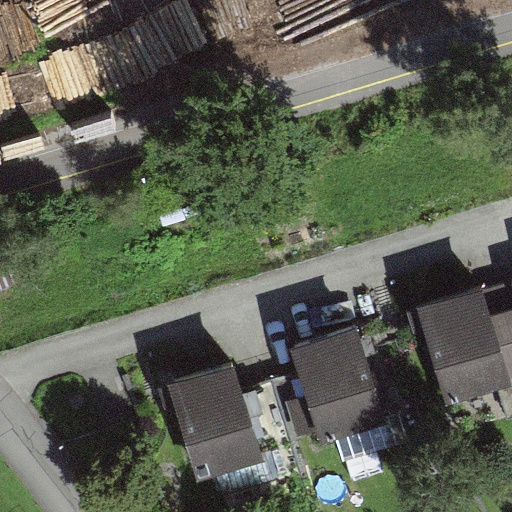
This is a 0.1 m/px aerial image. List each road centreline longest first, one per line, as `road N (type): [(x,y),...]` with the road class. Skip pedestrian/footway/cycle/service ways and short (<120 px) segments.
road 1 (residential): [(0,379),(511,223)]
road 2 (residential): [(511,31),(0,186)]
road 3 (residential): [(0,413),(75,511)]
